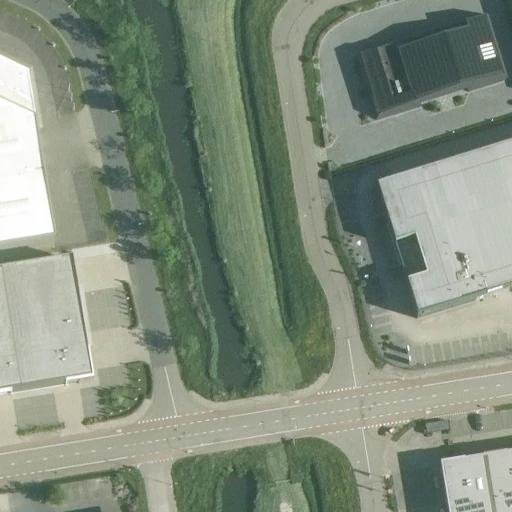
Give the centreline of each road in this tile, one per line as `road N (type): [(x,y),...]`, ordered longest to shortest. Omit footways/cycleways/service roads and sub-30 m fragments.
road 1 (unclassified): [(31,0),(64,20),(91,68),(180,436)]
road 2 (unclassified): [(324,0),(304,6),(289,45),(296,139),(358,409)]
road 3 (unclassified): [(0,466),(180,436)]
road 4 (unclassified): [(180,436),(358,409)]
road 5 (unclassified): [(358,409),(511,385)]
